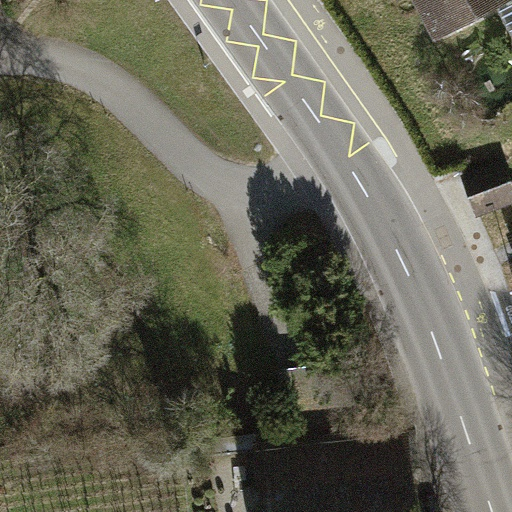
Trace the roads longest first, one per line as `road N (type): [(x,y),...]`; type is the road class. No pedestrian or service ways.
road 1 (tertiary): [(435,340),(378,209),(234,0)]
road 2 (tertiary): [(489,511),(435,340)]
